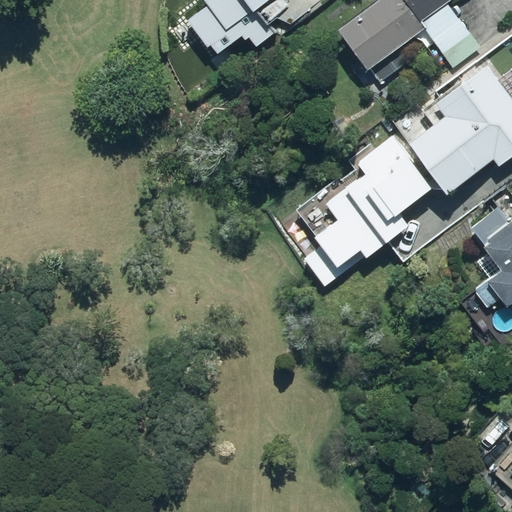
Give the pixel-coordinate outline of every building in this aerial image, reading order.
[(425,27),(450,61),(478,41),(449,2),(451,0),(364,0),(333,24),(368,70),(425,27)] [(511,159),(511,97),(488,65),(436,103),(445,115),(409,142),(448,193),(494,159),(500,168),(511,159)] [(310,257),(329,282),(365,255),(368,259),(412,226),(405,217),(438,192),(397,137),(358,166),(364,173),(323,204),(336,220),(317,234),(326,246),(310,257)] [(511,215),(505,207),(472,233),(500,268),(466,296),(480,313),(500,296),(508,305),(511,301),(511,215)] [(507,426),(494,416),(472,441),(484,452),(507,426)]
